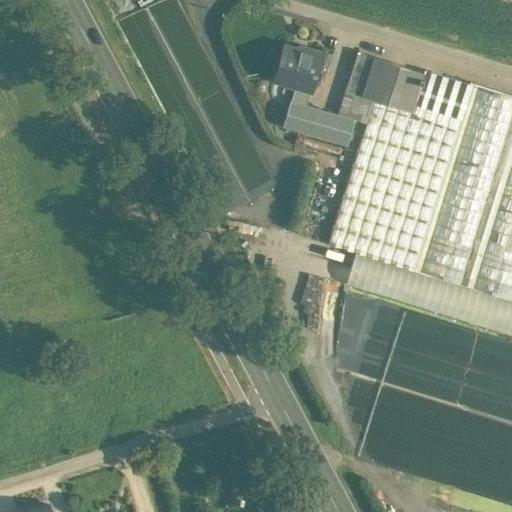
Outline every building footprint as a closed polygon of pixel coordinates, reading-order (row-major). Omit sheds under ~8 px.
[(229,203),(274,178),(173,0),(147,0),(123,13),(229,203)] [(307,52),(283,45),(273,79),(294,85),(290,100),(305,104),(309,89),(311,90),(321,52),(308,48),(307,52)] [(422,71),(358,51),(345,90),(375,100),(410,111),(422,71)] [(511,96),(423,69),(422,71),(410,111),(375,100),(331,244),(356,252),(511,300),(511,96)] [(290,100),(289,100),(282,125),(300,131),(346,144),(354,119),(305,104),(290,100)] [(346,144),(300,131),(296,146),(342,160),(346,144)] [(511,300),(356,252),(346,285),(511,336),(511,300)]
